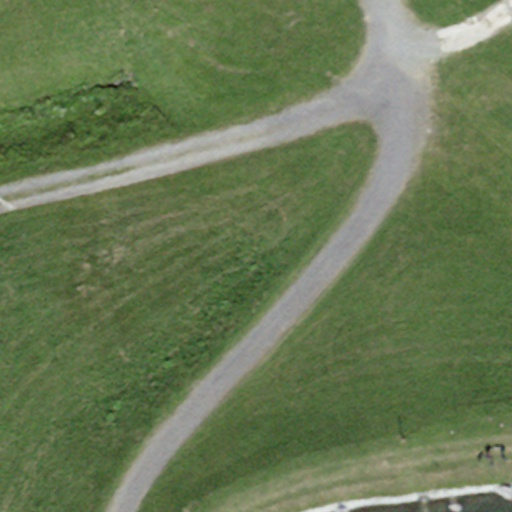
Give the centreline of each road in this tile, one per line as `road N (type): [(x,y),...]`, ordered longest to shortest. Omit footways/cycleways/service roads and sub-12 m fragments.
road 1 (track): [(398,90),(393,164),(378,194),(290,308),(156,456),(121,511)]
road 2 (track): [(0,203),(398,90)]
